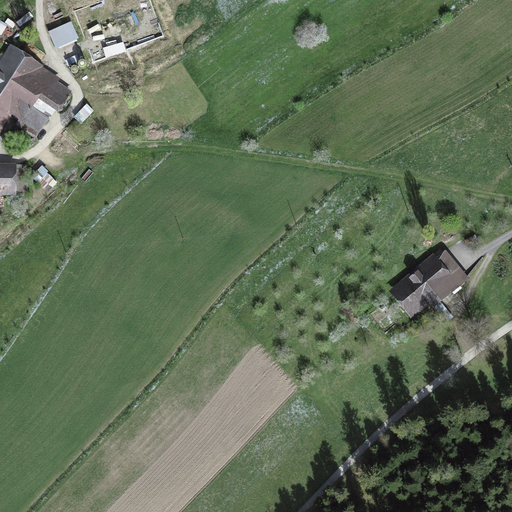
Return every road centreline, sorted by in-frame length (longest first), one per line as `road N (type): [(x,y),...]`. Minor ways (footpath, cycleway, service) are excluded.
road 1 (track): [(38,149),(65,163),(94,151),(198,144),(386,175)]
road 2 (track): [(511,329),(414,405),(306,511)]
